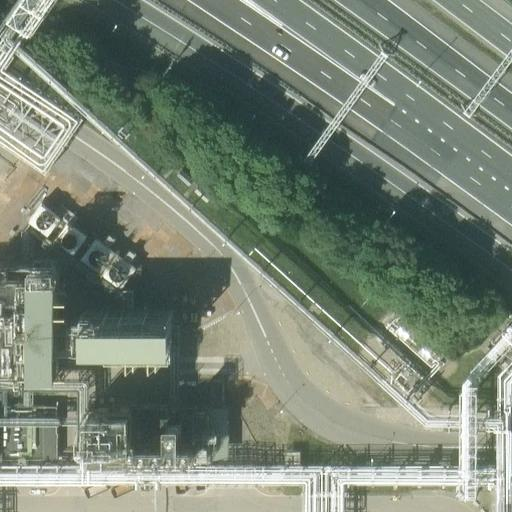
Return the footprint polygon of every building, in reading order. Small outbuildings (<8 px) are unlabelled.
[(184,168),(177,175),(189,186),(196,179),(184,168)] [(194,191),(206,203),(213,195),(201,184),(194,191)] [(88,236),(43,203),(30,219),(75,253),(88,236)] [(0,372),(63,373),(64,274),(24,274),(24,264),(0,263),(0,372)] [(158,312),(91,315),(93,359),(160,356),(158,312)] [(511,345),(499,359),(511,370),(511,345)] [(0,457),(59,458),(58,406),(0,405),(0,457)] [(212,405),(93,405),(93,458),(212,458),(212,405)]
